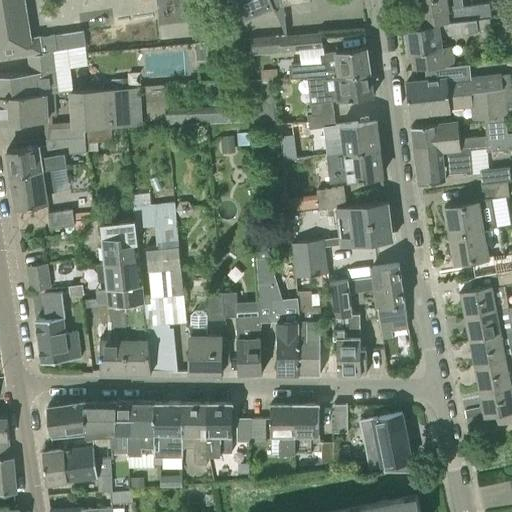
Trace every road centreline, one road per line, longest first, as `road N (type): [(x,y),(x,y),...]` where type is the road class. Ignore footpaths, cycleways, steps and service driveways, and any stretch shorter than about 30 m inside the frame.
road 1 (residential): [(20,385),(443,390)]
road 2 (residential): [(443,390),(385,0)]
road 3 (residential): [(20,385),(37,511)]
road 4 (residential): [(0,263),(20,385)]
road 5 (residential): [(463,511),(443,390)]
